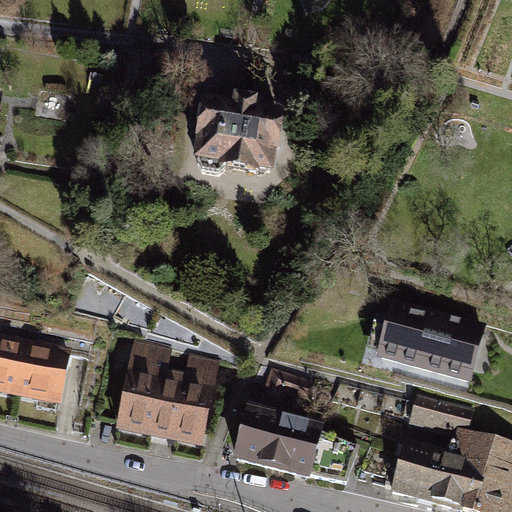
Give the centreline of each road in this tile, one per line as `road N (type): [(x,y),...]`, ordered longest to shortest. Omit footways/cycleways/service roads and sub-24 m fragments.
road 1 (track): [(0,25),(278,65)]
road 2 (residential): [(259,495),(0,435)]
